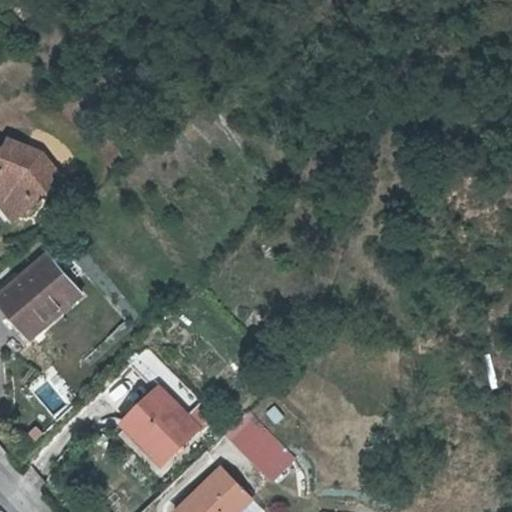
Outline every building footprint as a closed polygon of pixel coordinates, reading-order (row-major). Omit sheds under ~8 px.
[(38,147),(5,134),(2,145),(0,144),(0,190),(2,191),(15,209),(59,174),(38,147)] [(0,206),(6,215),(15,209),(2,191),(0,190),(0,206)] [(48,260),(0,297),(0,299),(33,341),(81,302),(48,260)] [(276,337),(268,347),(289,362),(296,352),(276,337)] [(42,374),(30,382),(48,408),(59,400),(42,374)] [(159,392),(125,424),(138,439),(142,435),(167,460),(197,431),(159,392)] [(272,482),(293,459),(246,413),(225,434),(272,482)] [(221,472),(181,511),(241,511),(251,503),(221,472)]
